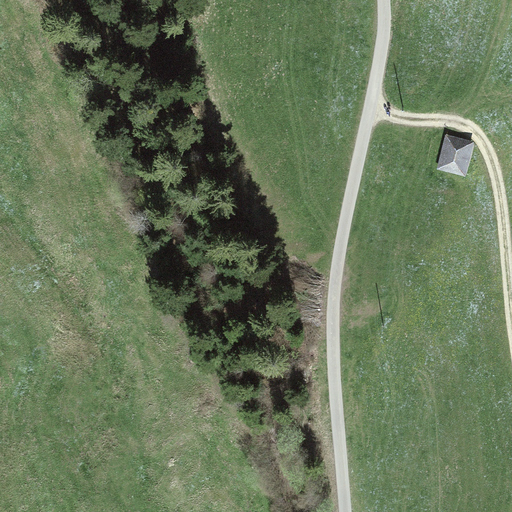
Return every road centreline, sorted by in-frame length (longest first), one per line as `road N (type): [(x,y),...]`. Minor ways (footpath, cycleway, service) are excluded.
road 1 (track): [(464,124),(370,105),(340,239),(332,326),(345,511)]
road 2 (track): [(511,320),(494,168),(464,124)]
